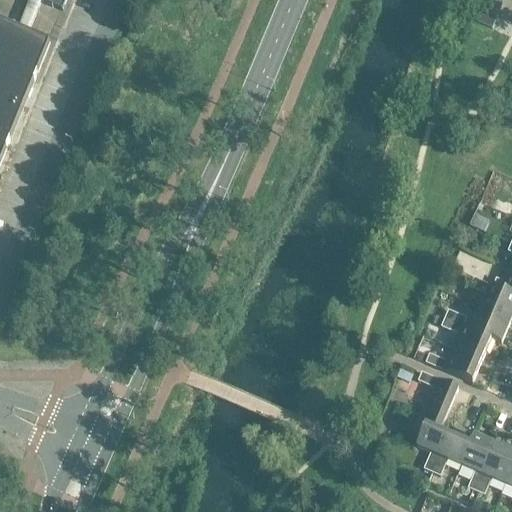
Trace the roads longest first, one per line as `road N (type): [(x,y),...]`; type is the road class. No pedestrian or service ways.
road 1 (tertiary): [(104,452),(206,219),(201,209)]
road 2 (tertiary): [(201,209),(189,211),(166,252),(87,423)]
road 3 (tertiary): [(201,209),(291,0)]
